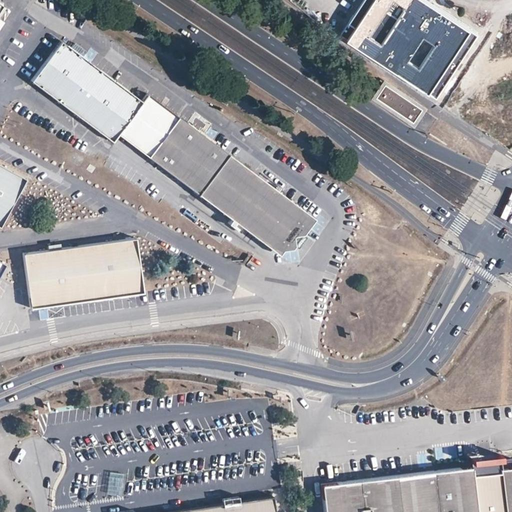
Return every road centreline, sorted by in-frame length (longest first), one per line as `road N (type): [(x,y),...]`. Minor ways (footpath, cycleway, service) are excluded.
road 1 (secondary): [(0,404),(98,368),(175,361),(332,390),(384,389),(429,368),(497,252)]
road 2 (secondary): [(477,239),(411,357),(373,377),(175,348),(97,356),(0,390)]
road 3 (primary): [(141,0),(315,116),(477,239)]
road 4 (primary): [(511,186),(387,123),(209,0)]
